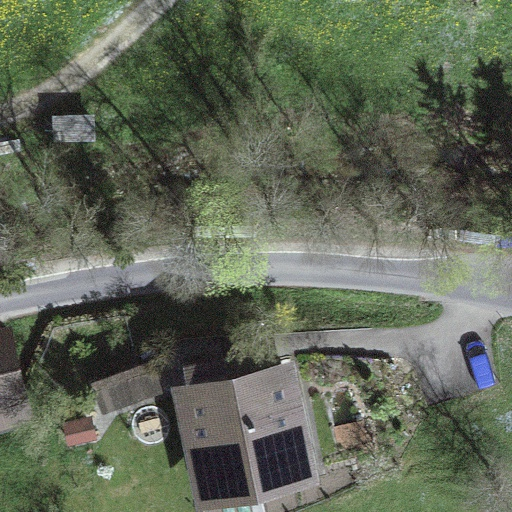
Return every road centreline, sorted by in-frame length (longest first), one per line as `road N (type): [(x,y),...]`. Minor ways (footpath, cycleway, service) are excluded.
road 1 (track): [(511,291),(303,268),(102,279),(0,296)]
road 2 (track): [(153,0),(65,89),(0,115)]
